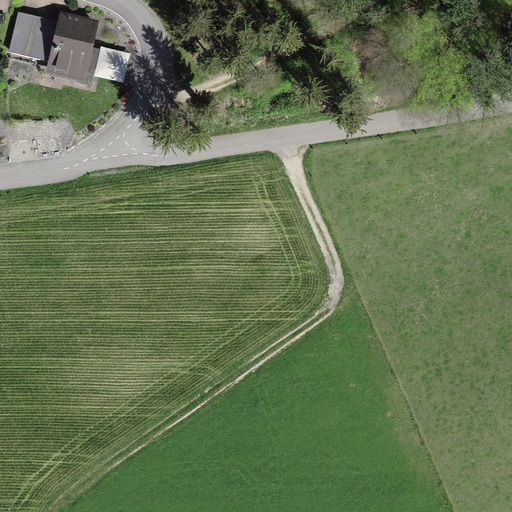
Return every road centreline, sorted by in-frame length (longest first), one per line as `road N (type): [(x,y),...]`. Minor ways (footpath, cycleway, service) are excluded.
road 1 (residential): [(511,99),(79,166)]
road 2 (track): [(377,0),(323,36),(139,106)]
road 3 (residential): [(119,0),(143,25),(152,83),(79,166)]
